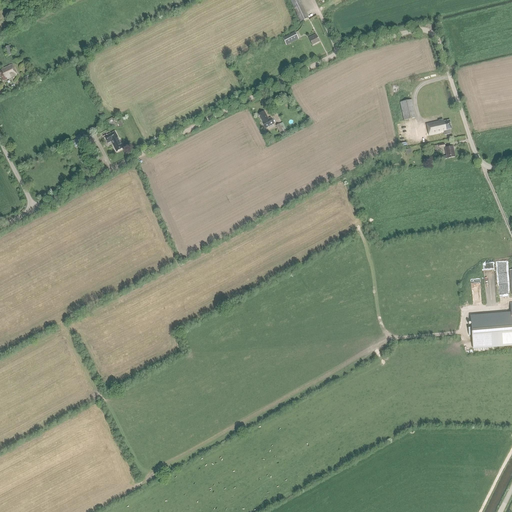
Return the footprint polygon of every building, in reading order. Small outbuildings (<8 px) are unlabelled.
[(289,0),(300,22),(308,18),(299,0),(289,0)] [(286,45),(298,39),(295,33),(283,39),(286,45)] [(316,35),(312,36),(313,38),(309,40),(312,46),(319,42),(316,35)] [(4,48),(8,56),(13,54),(9,45),(4,48)] [(0,76),(0,77),(3,82),(17,75),(12,64),(1,70),(1,71),(0,71),(0,76)] [(23,77),(26,83),(33,80),(32,77),(31,77),(30,73),(23,77)] [(416,118),(412,100),(400,103),(404,120),(416,118)] [(265,128),(268,127),(274,124),(271,118),(268,119),(264,111),(258,114),(265,128)] [(435,121),(433,115),(433,114),(419,117),(421,124),(426,122),(429,122),(435,121)] [(430,123),(429,122),(426,122),(429,136),(444,132),(444,135),(451,134),(450,129),(452,129),(450,120),(444,122),(444,120),(430,123)] [(116,152),(123,148),(115,132),(107,136),(107,135),(104,137),(105,140),(106,140),(108,143),(111,142),(116,152)] [(73,142),(76,147),(85,142),(83,137),(73,142)] [(453,146),(445,148),(447,156),(443,157),(444,159),(455,157),(453,146)] [(511,303),(510,304),(511,313),(469,317),(472,348),(511,344),(511,303)]
